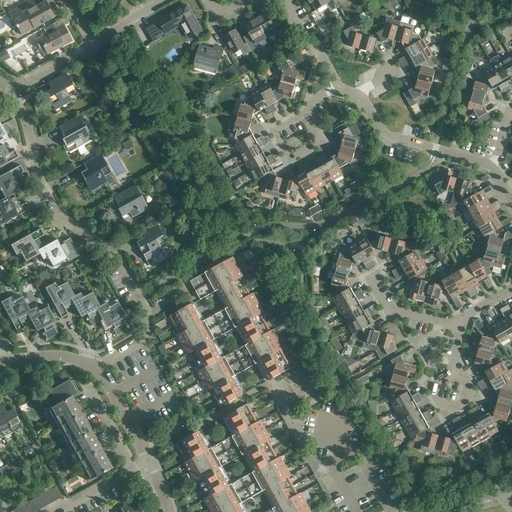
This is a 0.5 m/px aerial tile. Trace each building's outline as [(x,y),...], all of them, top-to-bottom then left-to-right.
[(307,0),(310,4),(311,3),(316,10),(326,4),(331,12),(339,7),(336,3),(334,0),(307,0)] [(21,35),(54,18),(45,1),(39,4),(30,9),(26,3),(14,10),(18,16),(12,19),(21,35)] [(182,28),(188,39),(201,31),(187,5),(158,21),(166,34),(179,27),(182,28)] [(255,19),(267,39),(277,33),(278,36),(286,32),(279,21),(272,25),(266,13),(255,19)] [(63,26),(69,22),(65,16),(43,28),(46,33),(35,40),(39,49),(43,47),(47,54),(71,41),(63,26)] [(256,44),(267,39),(255,19),(245,24),(252,36),(245,40),(246,43),(251,51),(258,47),(256,44)] [(412,33),(414,29),(415,26),(400,22),(399,27),(398,27),(395,41),(401,43),(405,50),(415,44),(421,41),(419,36),(412,33)] [(395,41),(398,27),(385,23),(384,30),(377,34),(382,43),(389,39),(395,41)] [(153,42),(160,39),(153,25),(146,28),(153,42)] [(359,49),(363,36),(357,34),(353,27),(344,32),(348,39),(346,46),(359,49)] [(251,51),(246,43),(243,45),(235,30),(224,36),(234,54),(241,50),(244,56),(251,51)] [(375,47),(382,43),(377,34),(370,37),(363,36),(359,49),(373,53),(375,47)] [(400,64),(429,48),(424,39),(421,41),(415,44),(405,50),(408,54),(398,60),(400,64)] [(216,73),(217,70),(223,49),(214,47),(214,49),(199,46),(194,66),(203,69),(216,73)] [(425,62),(434,58),(429,48),(400,64),(402,68),(413,62),(416,68),(425,62)] [(0,61),(0,62),(9,58),(5,50),(0,53),(0,61)] [(511,79),(501,61),(499,56),(489,61),(492,66),(506,91),(510,88),(507,82),(511,79)] [(511,58),(510,56),(501,61),(511,79),(511,58)] [(429,69),(425,62),(416,68),(419,74),(417,81),(431,85),(435,70),(429,69)] [(281,81),(295,85),(296,79),(302,81),(304,73),(298,72),(292,70),(288,63),(278,68),(282,75),(281,81)] [(242,74),(248,71),(249,70),(246,64),(239,68),(242,74)] [(502,93),(506,91),(492,66),(483,71),(488,80),(489,80),(494,89),(499,87),(502,93)] [(68,96),(75,92),(71,85),(64,73),(51,81),(54,87),(45,92),(55,111),(71,101),(68,96)] [(487,93),(494,89),(489,80),(488,80),(481,84),(475,82),(471,96),(485,100),(487,93)] [(291,100),(295,85),(281,81),(279,88),(272,92),(277,101),(284,98),(291,100)] [(427,98),(431,85),(417,81),(415,87),(403,94),(410,107),(417,104),(415,100),(421,96),(427,98)] [(272,92),(267,83),(258,88),(272,113),(276,110),(272,104),(277,101),(272,92)] [(268,115),(272,113),(258,88),(249,93),(250,97),(254,102),(260,111),(264,109),(268,115)] [(126,107),(130,105),(125,95),(120,98),(126,107)] [(484,106),(485,100),(471,96),(467,110),(474,111),(478,119),(487,113),(484,106)] [(254,102),(250,97),(247,98),(245,105),(241,104),(237,118),(251,122),(253,115),(260,111),(254,102)] [(0,117),(0,142),(8,138),(7,138),(6,135),(11,132),(6,123),(12,120),(8,113),(6,114),(0,117)] [(69,153),(92,139),(79,115),(59,127),(65,138),(61,140),(69,153)] [(251,122),(237,118),(235,117),(232,119),(229,131),(233,132),(237,133),(235,139),(237,143),(243,140),(244,141),(253,135),(249,128),(251,122)] [(355,151),(359,137),(360,133),(355,124),(338,133),(342,141),(341,147),(355,151)] [(452,138),(454,131),(448,129),(446,136),(452,138)] [(264,140),(262,136),(256,140),(253,135),(244,141),(243,140),(237,143),(234,145),(239,154),(264,140)] [(127,151),(134,147),(130,140),(123,144),(127,151)] [(263,153),(261,148),(266,144),(264,140),(239,154),(244,163),(263,153)] [(0,166),(7,163),(18,157),(14,150),(8,154),(3,145),(0,146),(0,166)] [(351,165),(355,151),(341,147),(339,153),(333,157),(338,167),(345,163),(351,165)] [(274,158),(272,154),(266,158),(263,153),(244,163),(249,172),(274,158)] [(90,192),(107,182),(104,176),(111,173),(100,154),(87,161),(90,167),(80,173),(90,192)] [(338,167),(333,157),(327,160),(324,154),(320,156),(333,181),(343,176),(338,167)] [(325,186),(333,181),(320,156),(316,158),(319,164),(314,167),(325,186)] [(255,182),(263,177),(273,171),(271,166),(276,162),(274,158),(249,172),(255,182)] [(325,186),(314,167),(309,170),(306,164),(302,166),(316,191),(325,186)] [(20,165),(0,176),(0,190),(1,190),(4,198),(5,198),(8,197),(19,191),(19,190),(17,187),(22,185),(17,175),(23,172),(20,165)] [(306,196),(316,191),(302,166),(298,168),(301,174),(296,177),(296,178),(301,187),(306,196)] [(435,186),(440,195),(447,191),(454,193),(458,179),(451,177),(452,172),(445,170),(442,182),(435,186)] [(277,178),(275,175),(273,171),(263,177),(265,180),(266,180),(267,183),(264,194),(279,198),(284,179),(277,178)] [(295,190),(301,187),(296,178),(291,181),(284,179),(279,198),(288,201),(289,196),(293,197),(295,190)] [(464,201),(473,196),(470,189),(471,183),(458,179),(454,193),(460,195),(464,201)] [(131,218),(148,209),(134,185),(114,196),(120,208),(117,210),(121,217),(128,213),(131,218)] [(469,210),(487,200),(485,195),(493,190),(490,186),(473,196),(464,201),(469,210)] [(4,198),(0,200),(0,225),(29,209),(26,203),(19,206),(14,197),(10,199),(8,197),(5,198),(4,198)] [(500,204),(498,200),(490,205),(487,200),(469,210),(474,219),(473,219),(474,220),(500,204)] [(479,228),(497,218),(495,213),(503,208),(500,204),(474,220),(479,228)] [(484,237),(494,232),(511,223),(508,218),(500,222),(497,218),(479,228),(484,237)] [(355,228),(360,225),(356,219),(351,221),(355,228)] [(146,261),(162,252),(159,246),(166,242),(162,236),(162,235),(156,223),(142,231),(145,237),(135,242),(146,261)] [(44,251),(42,247),(38,239),(44,235),(40,229),(13,243),(8,234),(3,236),(8,246),(10,245),(15,255),(19,253),(20,254),(21,254),(25,262),(39,254),(44,251)] [(486,250),(500,254),(504,240),(497,238),(494,232),(484,237),(488,243),(486,250)] [(388,253),(392,239),(379,235),(377,240),(370,244),(376,254),(382,251),(388,253)] [(376,254),(370,244),(365,236),(356,241),(371,268),(375,266),(370,257),(376,254)] [(80,255),(70,238),(62,242),(63,243),(59,246),(56,240),(42,247),(44,251),(39,254),(42,260),(46,258),(47,259),(48,259),(52,267),(67,259),(68,261),(80,255)] [(412,244),(406,243),(392,239),(388,253),(395,255),(399,261),(416,251),(412,244)] [(367,271),(371,268),(356,241),(347,246),(352,256),(357,265),(363,262),(367,271)] [(248,261),(255,257),(256,256),(251,248),(244,253),(244,254),(236,258),(240,265),(248,260),(248,261)] [(395,275),(423,260),(417,250),(416,251),(399,261),(402,266),(393,271),(395,275)] [(484,256),(478,260),(486,275),(491,272),(488,267),(490,266),(501,269),(505,255),(500,254),(486,250),(484,256)] [(351,268),(357,265),(352,256),(346,259),(339,257),(335,271),(349,275),(351,268)] [(210,282),(239,266),(233,257),(213,268),(209,270),(208,268),(199,273),(201,275),(205,273),(210,282)] [(409,279),(423,271),(428,269),(423,260),(395,275),(397,279),(406,274),(409,279)] [(493,286),(486,275),(478,260),(469,265),(479,284),(484,281),(488,289),(493,286)] [(474,286),(479,284),(469,265),(460,270),(474,297),(478,294),(474,286)] [(215,291),(223,287),(244,275),(239,266),(210,282),(215,291)] [(470,299),(474,297),(460,270),(451,275),(461,294),(466,291),(470,299)] [(347,282),(349,275),(335,271),(331,285),(337,287),(341,293),(350,288),(347,282)] [(422,280),(420,276),(425,273),(423,271),(409,279),(413,286),(411,292),(409,298),(423,302),(425,296),(429,282),(422,280)] [(220,300),(246,286),(241,277),(244,276),(244,275),(223,287),(215,291),(215,292),(215,291),(220,300)] [(456,296),(461,294),(451,275),(441,280),(442,281),(447,290),(456,307),(461,304),(456,296)] [(440,294),(447,290),(442,281),(435,284),(429,282),(425,296),(431,298),(429,304),(437,307),(440,294)] [(70,298),(74,296),(66,282),(58,287),(58,286),(57,287),(54,283),(44,288),(55,307),(61,318),(68,314),(65,308),(73,303),(70,298)] [(251,295),(246,286),(220,300),(224,307),(225,309),(254,293),(251,295)] [(337,308),(362,294),(360,290),(354,293),(351,288),(350,288),(341,293),(332,298),(337,308)] [(95,309),(99,306),(92,292),(84,297),(83,296),(82,297),(80,293),(74,296),(70,298),(73,303),(80,317),(87,314),(89,318),(87,319),(91,326),(102,320),(95,309)] [(230,318),(238,314),(259,303),(254,293),(225,309),(230,318)] [(358,301),(364,298),(362,294),(337,308),(342,316),(361,306),(358,301)] [(26,312),(29,310),(22,296),(14,301),(14,300),(12,301),(10,297),(0,302),(11,321),(17,332),(23,328),(20,322),(29,318),(26,312)] [(200,312),(195,302),(192,304),(187,306),(187,307),(175,313),(169,317),(174,326),(200,312)] [(122,319),(125,317),(117,303),(109,307),(109,306),(108,307),(105,303),(99,306),(95,309),(102,320),(106,328),(112,324),(114,328),(113,329),(116,336),(127,330),(124,324),(122,319)] [(235,328),(243,323),(264,312),(259,303),(238,314),(230,318),(235,328)] [(347,326),(372,311),(370,307),(364,311),(361,306),(342,316),(347,326)] [(26,312),(29,318),(36,332),(42,328),(45,332),(43,333),(47,340),(58,333),(55,327),(55,328),(52,323),(55,321),(47,307),(39,311),(39,310),(38,311),(36,307),(29,310),(26,312)] [(510,339),(511,337),(511,321),(504,307),(500,310),(504,317),(499,320),(510,339)] [(368,319),(374,315),(372,311),(347,326),(352,335),(362,330),(371,324),(368,319)] [(176,337),(197,325),(205,321),(204,319),(200,312),(174,326),(179,335),(176,336),(176,337)] [(241,336),(248,332),(266,322),(261,314),(264,312),(243,323),(235,328),(237,330),(241,336)] [(510,339),(499,320),(494,323),(490,315),(486,318),(494,332),(501,344),(509,339),(510,339)] [(181,346),(202,334),(210,330),(205,321),(197,325),(176,337),(181,346)] [(266,322),(248,332),(241,336),(244,343),(245,345),(246,346),(274,330),(274,329),(271,331),(266,322)] [(371,324),(362,330),(365,336),(363,346),(362,347),(376,351),(381,332),(378,331),(375,330),(371,324)] [(186,355),(207,343),(215,339),(210,330),(202,334),(181,346),(186,355)] [(251,355),(258,350),(279,339),(274,330),(246,346),(251,355)] [(397,350),(393,342),(395,336),(381,332),(376,351),(381,359),(397,350)] [(494,347),(501,344),(494,332),(486,337),(482,336),(478,350),(492,354),(494,347)] [(194,362),(212,352),(220,348),(216,341),(215,339),(207,343),(186,355),(187,355),(189,354),(194,362)] [(256,364),(263,359),(284,348),(279,339),(258,350),(251,355),(256,364)] [(196,373),(217,361),(225,357),(225,356),(224,355),(220,348),(212,352),(194,362),(199,371),(196,372),(196,373)] [(261,373),(268,369),(286,358),(282,350),(284,348),(263,359),(256,364),(257,366),(261,373)] [(491,361),(492,354),(478,350),(475,364),(481,366),(484,372),(494,367),(491,361)] [(393,375),(407,379),(409,372),(414,374),(416,366),(405,363),(400,355),(391,361),(395,368),(393,375)] [(202,382),(222,370),(230,366),(225,357),(217,361),(196,373),(202,382)] [(269,381),(273,379),(274,378),(286,371),(292,368),(286,358),(268,369),(261,373),(266,382),(268,381),(269,381)] [(479,387),(508,371),(503,362),(494,367),(484,372),(487,377),(481,381),(477,383),(479,387)] [(207,391),(227,379),(235,375),(230,366),(222,370),(202,382),(207,391)] [(495,391),(511,381),(511,378),(508,371),(479,387),(481,391),(492,385),(495,391)] [(407,379),(393,375),(389,373),(385,387),(393,390),(391,398),(392,400),(409,391),(405,385),(407,379)] [(214,398),(233,388),(240,384),(235,375),(227,379),(207,391),(210,390),(214,398)] [(74,400),(72,396),(79,392),(72,380),(51,392),(58,404),(48,409),(53,418),(78,404),(75,399),(74,400)] [(511,392),(511,390),(511,389),(511,382),(511,381),(495,391),(499,397),(497,403),(511,407),(511,402),(511,392)] [(238,398),(243,395),(245,393),(240,384),(233,388),(214,398),(219,408),(238,398)] [(395,411),(420,397),(418,393),(412,396),(409,391),(392,400),(390,402),(395,411)] [(47,397),(45,393),(37,397),(40,402),(47,397)] [(417,404),(423,401),(420,397),(395,411),(400,420),(419,409),(417,404)] [(507,421),(511,407),(497,403),(495,410),(488,413),(494,423),(500,419),(507,421)] [(0,409),(13,431),(21,427),(12,410),(7,413),(2,404),(0,405),(0,409)] [(58,427),(81,414),(79,410),(81,409),(78,404),(53,418),(58,427)] [(227,427),(253,413),(248,404),(230,414),(230,413),(225,416),(225,417),(222,418),(227,427)] [(494,423),(488,413),(483,416),(477,406),(473,408),(490,437),(499,432),(494,423)] [(481,442),(490,437),(473,408),(469,411),(475,421),(470,424),(481,442)] [(0,430),(3,437),(13,431),(0,409),(0,430)] [(428,411),(422,414),(419,409),(400,420),(405,429),(430,415),(428,411)] [(232,436),(240,432),(258,422),(253,413),(227,427),(231,434),(232,436)] [(85,417),(83,418),(81,414),(58,427),(63,436),(88,422),(85,417)] [(427,422),(432,419),(430,415),(405,429),(411,438),(413,437),(430,428),(427,422)] [(481,442),(470,424),(466,426),(460,416),(456,418),(472,447),(481,442)] [(462,452),(472,447),(456,418),(451,420),(457,431),(452,434),(459,446),(462,452)] [(237,446),(245,441),(266,430),(261,420),(258,422),(240,432),(232,436),(237,446)] [(89,428),(91,427),(88,422),(63,436),(68,445),(91,432),(89,428)] [(434,455),(439,436),(433,434),(430,428),(413,437),(414,440),(423,442),(420,451),(434,455)] [(207,439),(202,430),(199,431),(176,444),(181,453),(199,443),(207,439)] [(251,451),(268,441),(271,439),(266,430),(245,441),(237,446),(243,455),(251,451)] [(73,454),(98,440),(95,435),(93,436),(91,432),(68,445),(73,454)] [(456,447),(459,446),(452,434),(446,437),(439,436),(434,455),(436,450),(454,455),(456,447)] [(186,462),(204,452),(212,448),(210,446),(207,439),(199,443),(181,453),(186,462)] [(78,463),(101,450),(99,446),(101,445),(98,440),(73,454),(78,463)] [(248,464),(255,459),(273,449),(268,441),(251,451),(243,455),(248,464)] [(188,473),(209,461),(217,457),(212,448),(204,452),(186,462),(183,464),(188,473)] [(252,472),(260,468),(278,458),(273,449),(255,459),(248,464),(251,470),(252,472)] [(105,453),(103,453),(101,450),(78,463),(83,471),(108,458),(105,453)] [(194,483),(197,481),(222,467),(217,457),(209,461),(188,473),(194,483)] [(258,482),(266,477),(286,466),(281,457),(278,458),(260,468),(252,472),(258,482)] [(108,458),(83,471),(88,481),(111,468),(109,464),(111,463),(108,458)] [(11,471),(7,464),(0,468),(0,471),(2,476),(11,471)] [(263,491),(271,487),(289,477),(291,475),(286,466),(266,477),(258,482),(263,491)] [(201,489),(219,480),(227,475),(222,467),(197,481),(201,489)] [(26,479),(32,475),(28,468),(21,472),(26,479)] [(77,474),(67,481),(71,487),(81,481),(77,474)] [(206,498),(224,488),(232,484),(227,475),(219,480),(201,489),(206,498)] [(268,500),(276,496),(293,486),(289,477),(271,487),(263,491),(264,493),(268,500)] [(209,509),(229,498),(237,493),(232,484),(224,488),(206,498),(203,500),(209,509)] [(272,509),(281,504),(298,494),(293,486),(276,496),(268,500),(272,509)] [(56,500),(61,497),(55,487),(50,490),(56,500)] [(51,503),(56,500),(50,490),(45,492),(51,503)] [(46,506),(51,503),(45,492),(40,495),(46,506)] [(210,511),(225,511),(242,503),(237,493),(229,498),(209,509),(210,511)] [(274,511),(289,511),(306,503),(301,493),(298,494),(281,504),(272,509),(274,511)] [(41,509),(46,506),(40,495),(35,498),(41,509)] [(36,511),(41,509),(35,498),(30,501),(36,511)] [(34,511),(36,511),(30,501),(25,503),(30,511),(34,511)] [(30,511),(25,503),(20,506),(23,511),(30,511)] [(247,511),(242,503),(225,511),(247,511)] [(310,511),(312,511),(306,503),(289,511),(310,511)]
